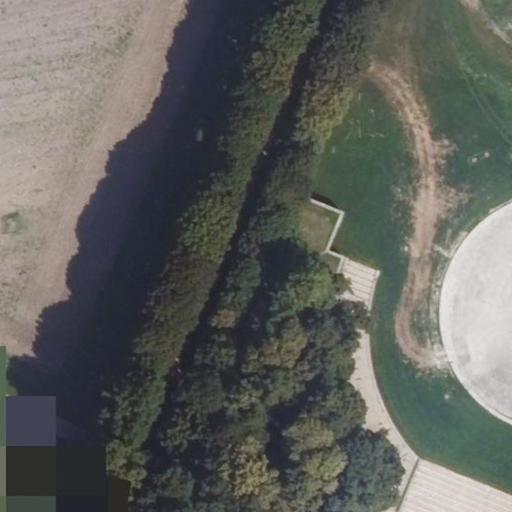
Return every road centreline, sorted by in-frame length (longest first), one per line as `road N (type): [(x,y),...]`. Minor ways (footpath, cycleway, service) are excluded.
road 1 (track): [(339,0),(170,426),(145,468)]
road 2 (track): [(0,406),(145,468)]
